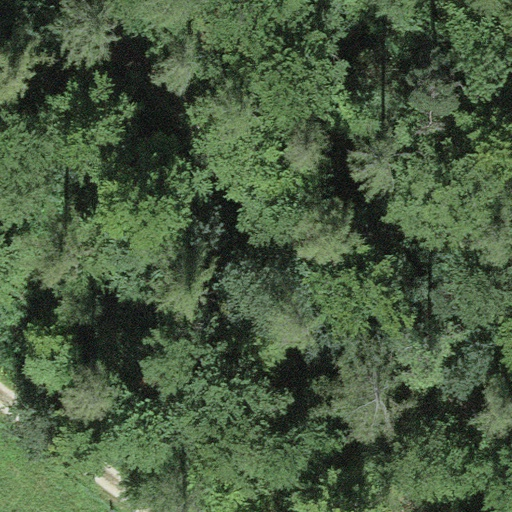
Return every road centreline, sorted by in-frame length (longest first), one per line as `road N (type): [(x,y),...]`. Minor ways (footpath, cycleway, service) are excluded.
road 1 (track): [(54,0),(331,265),(511,464)]
road 2 (track): [(0,380),(67,426),(161,511)]
